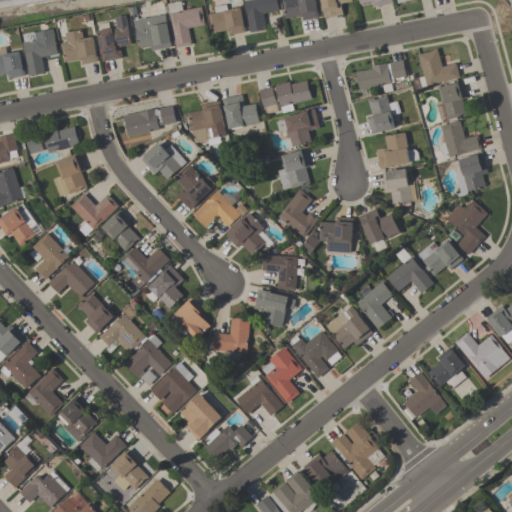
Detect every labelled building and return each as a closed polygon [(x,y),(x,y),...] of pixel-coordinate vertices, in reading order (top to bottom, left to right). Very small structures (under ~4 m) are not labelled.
[(191,44),(176,47),(169,13),(167,3),(180,0),(182,10),(201,6),(204,24),(188,27),(191,44)] [(265,29),(249,32),(246,15),(247,15),(244,0),(276,0),(278,10),(262,13),(265,29)] [(315,0),(318,17),(302,20),(301,15),(284,18),(283,10),(281,0),(315,0)] [(343,14),(324,18),(321,5),(322,5),(320,0),(351,0),(352,1),(341,3),(343,14)] [(245,32),(228,35),(227,30),(211,33),(209,26),(210,26),(208,14),(215,12),(214,6),(226,4),(227,10),(240,7),(245,32)] [(122,57),(103,61),(98,31),(99,30),(97,24),(108,22),(109,28),(116,27),(115,17),(126,15),(128,26),(127,26),(131,44),(120,46),(122,57)] [(154,16),(163,15),(165,23),(167,23),(171,47),(151,50),(150,45),(138,47),(133,20),(140,18),(140,20),(147,19),(154,18),(154,16)] [(29,75),(25,55),(23,41),(24,41),(23,34),(34,31),(34,32),(53,29),(57,54),(41,56),(44,72),(29,75)] [(65,32),(81,29),(83,38),(93,36),(98,61),(81,64),(80,59),(63,62),(62,56),(63,56),(60,43),(66,42),(65,32)] [(25,75),(8,78),(7,73),(0,74),(0,48),(2,54),(20,51),(23,67),(25,75)] [(455,63),(460,77),(455,79),(455,78),(427,86),(418,54),(433,50),(433,49),(437,48),(442,67),(455,63)] [(402,59),(405,76),(390,79),(390,83),(359,89),(356,72),(372,69),(371,65),(387,63),(387,64),(389,63),(389,62),(402,59)] [(276,103),(263,107),(258,90),(271,86),(272,88),(275,87),(274,85),(288,81),(289,85),(306,80),(311,98),(291,103),(291,104),(280,107),(278,101),(276,101),(276,103)] [(462,81),(467,97),(461,98),(466,115),(457,117),(458,118),(442,123),(441,119),(440,119),(435,102),(442,101),(438,87),(462,81)] [(255,103),(259,123),(229,129),(226,111),(225,111),(222,98),(242,94),(244,103),(243,103),(243,105),(255,103)] [(371,134),(366,117),(371,116),(367,99),(373,97),(373,98),(386,95),(388,103),(397,101),(400,112),(390,115),(392,121),(393,121),(394,125),(395,127),(371,134)] [(201,103),(219,100),(226,135),(207,138),(208,140),(193,142),(188,112),(202,109),(201,103)] [(123,115),(172,105),(175,122),(158,125),(158,129),(127,135),(123,115)] [(311,141),(292,146),(290,137),(283,139),(280,131),(279,131),(276,121),(285,119),(284,117),(306,111),(306,110),(314,108),(319,127),(308,130),(311,141)] [(477,135),(481,149),(477,150),(477,149),(443,158),(442,153),(439,150),(438,148),(438,146),(439,144),(440,143),(444,142),(440,125),(460,121),(464,138),(477,135)] [(48,153),(42,132),(56,127),(57,131),(73,126),(79,143),(48,153)] [(43,150),(30,153),(25,136),(38,132),(43,150)] [(384,136),(404,132),(406,144),(411,143),(412,149),(414,149),(417,152),(418,159),(408,161),(408,162),(392,165),(392,166),(385,168),(385,167),(379,168),(375,150),(387,147),(384,136)] [(0,161),(0,135),(13,133),(17,149),(16,150),(17,156),(11,158),(11,159),(8,159),(8,160),(0,161)] [(171,144),(186,161),(180,166),(181,167),(174,174),(173,173),(166,179),(158,170),(154,174),(141,159),(144,156),(144,155),(158,142),(165,149),(171,144)] [(305,149),(310,165),(305,167),(309,183),(304,185),(304,184),(291,187),(290,187),(282,189),(277,170),(285,168),(281,155),(305,149)] [(59,196),(52,179),(61,175),(56,162),(80,153),(86,169),(81,171),(87,187),(81,189),(81,188),(68,193),(59,196)] [(482,153),(487,173),(482,174),(485,186),(467,191),(467,193),(456,196),(455,194),(460,192),(455,173),(462,171),(459,160),(482,153)] [(191,165),(202,178),(201,178),(203,181),(207,177),(214,184),(210,188),(211,189),(201,198),(190,210),(176,196),(184,188),(176,179),(191,165)] [(0,172),(13,168),(19,187),(26,185),(29,196),(22,198),(3,205),(0,206),(0,172)] [(416,181),(419,199),(392,203),(390,192),(384,193),(381,173),(385,172),(385,171),(405,168),(407,182),(416,181)] [(318,218),(304,236),(303,235),(302,236),(285,223),(283,226),(276,220),(279,217),(277,216),(299,189),(311,199),(301,212),(306,215),(309,211),(318,218)] [(192,214),(217,190),(240,214),(227,226),(217,216),(205,227),(192,214)] [(107,194),(118,206),(93,229),(92,228),(84,236),(78,229),(85,222),(70,206),(83,193),(95,205),(107,194)] [(472,200),(487,213),(475,227),(485,236),(468,254),(456,244),(464,235),(445,219),(458,204),(464,209),(472,200)] [(40,231),(24,242),(24,243),(20,246),(10,232),(5,235),(0,227),(0,218),(21,203),(40,231)] [(358,216),(375,208),(380,218),(390,213),(399,232),(382,240),(381,239),(371,243),(364,227),(363,227),(358,216)] [(119,209),(131,222),(127,225),(139,238),(134,242),(124,251),(113,239),(113,240),(101,227),(119,209)] [(249,212),(263,227),(257,233),(265,242),(256,251),(256,252),(252,256),(240,243),(237,247),(225,235),(249,212)] [(350,252),(326,251),(326,241),(318,240),(319,227),(318,227),(319,221),(335,222),(335,217),(353,218),(353,225),(351,225),(350,252)] [(319,241),(309,254),(300,248),(309,235),(312,230),(315,232),(316,235),(314,238),(319,241)] [(46,232),(68,256),(44,279),(35,269),(45,260),(32,246),(46,232)] [(417,253),(432,241),(437,248),(447,239),(458,253),(459,253),(463,258),(450,269),(446,265),(433,275),(430,271),(428,269),(426,271),(424,268),(426,266),(422,260),(417,253)] [(158,248),(169,259),(138,288),(130,280),(136,275),(121,259),(135,247),(146,259),(158,248)] [(386,276),(403,263),(395,254),(402,248),(409,258),(411,257),(421,269),(433,283),(420,293),(410,281),(398,291),(386,276)] [(263,254),(297,256),(294,290),(276,288),(278,271),(261,270),(263,254)] [(72,260),(94,283),(80,296),(79,294),(79,295),(76,292),(75,293),(67,284),(57,293),(47,282),(57,273),(58,273),(72,260)] [(183,295),(169,309),(157,297),(152,301),(143,291),(160,274),(169,265),(183,279),(175,287),(183,295)] [(391,317),(377,329),(355,302),(361,298),(356,292),(366,284),(371,290),(381,281),(392,294),(380,304),(391,317)] [(253,307),(257,289),(270,292),(288,296),(287,298),(294,300),(292,309),(285,307),(284,310),(285,310),(281,326),(261,322),(264,310),(253,307)] [(91,292),(105,307),(113,316),(96,333),(84,321),(88,317),(76,305),(80,301),(81,302),(91,292)] [(191,297),(202,310),(200,312),(204,315),(202,317),(210,326),(196,339),(173,314),(191,297)] [(511,303),(511,338),(506,343),(502,337),(503,337),(502,335),(500,336),(488,321),(485,317),(500,305),(504,309),(511,303)] [(372,332),(356,345),(353,341),(343,348),(325,326),(341,313),(346,320),(349,318),(344,312),(351,305),(358,314),(357,314),(372,332)] [(123,313),(145,336),(130,350),(118,337),(108,346),(98,336),(123,313)] [(249,318),(246,353),(213,350),(214,333),(229,334),(231,317),(249,318)] [(0,322),(5,328),(9,323),(23,338),(5,355),(0,349),(0,322)] [(328,368),(316,378),(313,374),(314,373),(291,345),(293,344),(289,340),(296,335),(299,339),(300,338),(305,343),(321,330),(331,343),(331,342),(338,350),(336,351),(341,356),(330,364),(326,359),(325,360),(321,355),(319,357),(328,368)] [(484,378),(457,345),(454,342),(467,332),(477,345),(490,334),(501,347),(500,347),(509,358),(484,378)] [(136,376),(123,363),(153,334),(161,342),(156,347),(171,363),(159,375),(158,374),(148,385),(139,377),(148,369),(149,368),(147,365),(136,376)] [(26,340),(37,352),(27,361),(40,375),(36,378),(24,388),(8,371),(4,376),(0,371),(0,369),(3,366),(2,364),(23,344),(23,343),(26,340)] [(284,346),(302,369),(288,379),(299,392),(286,402),(281,395),(279,397),(275,393),(277,391),(264,375),(266,374),(261,369),(270,361),(269,359),(284,346)] [(465,377),(451,388),(445,381),(439,386),(428,371),(440,362),(436,357),(450,346),(464,365),(459,369),(465,377)] [(196,390),(172,413),(161,401),(170,392),(169,391),(159,399),(150,389),(173,366),(174,367),(179,361),(193,375),(187,381),(196,390)] [(52,368),(63,379),(51,390),(63,403),(50,416),(27,392),(52,368)] [(415,417),(403,402),(407,398),(407,397),(416,390),(408,380),(419,371),(429,382),(428,383),(440,397),(439,398),(445,405),(435,414),(428,406),(415,417)] [(282,405),(270,415),(260,403),(247,413),(235,399),(251,385),(248,381),(256,375),(259,379),(260,378),(271,391),(282,405)] [(216,408),(223,415),(197,440),(184,425),(188,421),(180,412),(186,406),(199,393),(215,410),(216,408)] [(77,441),(61,426),(65,422),(58,415),(59,414),(59,413),(60,413),(59,412),(74,397),(74,398),(77,395),(86,405),(82,409),(97,423),(93,427),(92,426),(77,441)] [(375,467),(361,479),(350,466),(351,466),(345,458),(343,460),(333,448),(335,447),(331,442),(343,433),(351,443),(353,442),(344,431),(357,421),(370,436),(370,437),(373,441),(374,440),(378,445),(377,446),(378,448),(377,448),(382,454),(371,463),(375,467)] [(0,422),(15,438),(0,452),(0,422)] [(241,424),(252,436),(241,446),(238,443),(231,450),(229,447),(216,459),(204,447),(212,440),(208,436),(216,428),(220,432),(228,425),(234,431),(241,424)] [(92,431),(105,444),(116,434),(126,445),(124,448),(123,447),(101,469),(99,467),(96,470),(87,461),(90,457),(79,445),(90,434),(89,434),(92,431)] [(15,487),(3,476),(11,468),(4,461),(11,454),(9,452),(16,445),(28,457),(31,454),(39,461),(34,465),(34,464),(32,466),(34,468),(25,477),(15,487)] [(148,477),(144,480),(143,479),(133,489),(129,484),(122,490),(113,480),(119,474),(110,465),(125,451),(128,448),(140,460),(136,464),(148,477)] [(303,466),(318,453),(322,458),(330,450),(342,464),(336,470),(340,474),(331,482),(327,477),(318,484),(303,466)] [(19,491),(29,481),(29,482),(38,474),(43,479),(52,470),(70,488),(55,502),(56,504),(53,507),(52,505),(50,507),(41,497),(41,498),(37,494),(29,502),(19,491)] [(297,470),(319,497),(300,511),(288,511),(271,491),(284,481),(294,494),(295,493),(285,480),(297,470)] [(131,511),(127,507),(157,478),(170,492),(157,504),(159,506),(153,511),(131,511)] [(262,511),(256,504),(267,495),(277,507),(276,507),(279,511),(262,511)] [(52,511),(67,498),(80,511),(88,503),(97,511),(52,511)]
